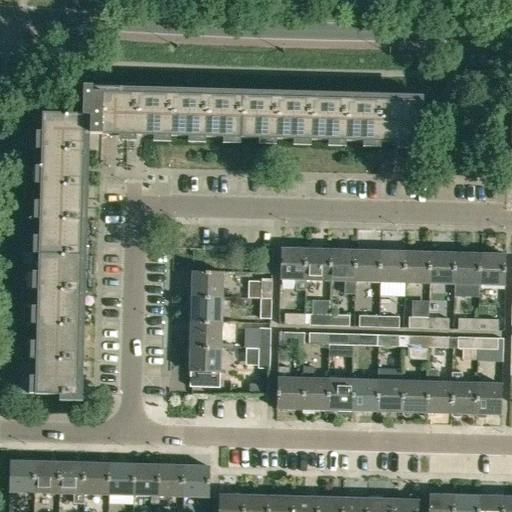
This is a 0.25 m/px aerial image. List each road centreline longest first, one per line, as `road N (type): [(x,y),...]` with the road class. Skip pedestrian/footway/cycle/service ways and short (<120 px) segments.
road 1 (residential): [(130,438),(137,207),(511,216)]
road 2 (secondary): [(0,19),(511,35)]
road 3 (residential): [(511,446),(166,439)]
road 4 (residential): [(130,438),(0,434)]
